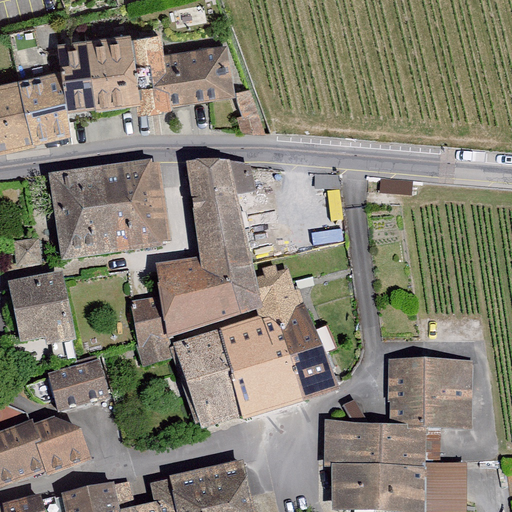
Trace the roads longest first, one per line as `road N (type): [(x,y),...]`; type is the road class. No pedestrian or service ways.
road 1 (residential): [(0,499),(303,415),(355,389),(374,358),(352,160)]
road 2 (residential): [(0,168),(136,150),(352,160)]
road 3 (residential): [(352,160),(511,172)]
